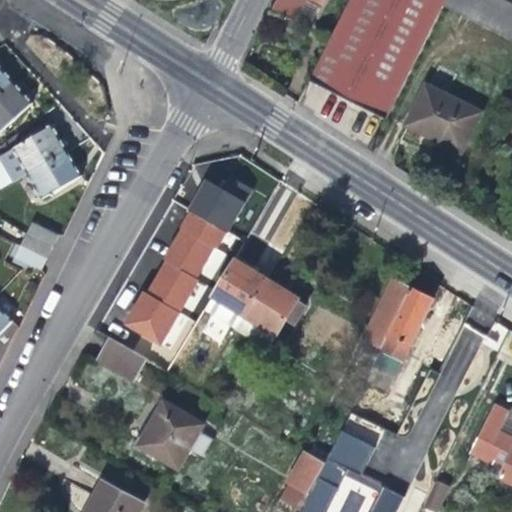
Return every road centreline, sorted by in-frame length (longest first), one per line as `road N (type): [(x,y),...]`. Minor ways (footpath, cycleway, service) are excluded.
road 1 (residential): [(197,74),(0,441)]
road 2 (tertiary): [(197,74),(511,276)]
road 3 (tertiary): [(83,0),(197,74)]
